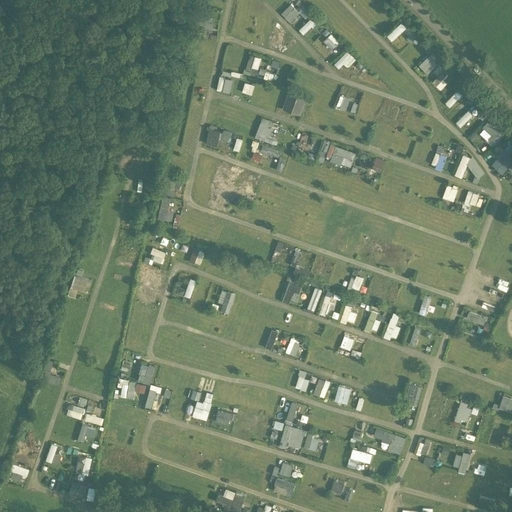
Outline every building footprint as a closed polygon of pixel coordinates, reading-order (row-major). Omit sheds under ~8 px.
[(301,0),(295,0),(283,12),(292,21),(302,12),(307,18),(313,12),(301,0)] [(306,33),(316,23),(312,18),(301,29),(306,33)] [(403,21),(389,35),(394,40),(408,27),(403,21)] [(324,23),(319,29),(327,36),(332,31),(324,23)] [(273,43),(277,43),(277,48),(284,49),(286,32),(275,30),(273,43)] [(325,40),(338,54),(345,47),(331,34),(325,40)] [(345,63),(350,67),(358,58),(349,50),(336,63),(341,68),(345,63)] [(251,53),(246,73),(258,76),(264,57),(251,53)] [(429,74),(440,63),(432,54),(420,65),(429,74)] [(262,67),(260,76),(275,79),(279,64),(274,63),(272,70),(262,67)] [(440,75),(445,68),(439,64),(435,71),(440,75)] [(441,90),(451,83),(444,73),(434,80),(441,90)] [(247,81),(257,84),(259,77),(249,74),(247,81)] [(222,75),(218,89),(231,93),(235,79),(222,75)] [(244,91),(254,94),(257,85),(247,82),(244,91)] [(459,88),(447,102),(452,106),(464,93),(459,88)] [(288,93),(283,109),(300,115),(306,100),(288,93)] [(339,107),(348,109),(350,97),(342,95),(339,107)] [(351,100),(351,104),(354,104),(353,111),(358,112),(360,102),(351,100)] [(464,114),(473,105),(470,101),(465,106),(463,103),(458,108),(464,114)] [(476,104),(457,121),(462,126),(480,109),(476,104)] [(391,105),(387,116),(398,119),(401,108),(391,105)] [(258,138),(278,143),(279,139),(271,137),(275,120),(263,117),(258,138)] [(492,119),(481,131),(497,145),(508,133),(492,119)] [(212,124),(207,142),(219,146),(222,138),(230,140),(233,130),(212,124)] [(258,142),(253,158),(262,161),(263,157),(280,162),(278,169),(285,171),(288,159),(281,157),(283,149),(258,142)] [(353,168),(358,151),(332,142),(329,152),(323,150),(321,157),(353,168)] [(492,163),(504,173),(511,164),(511,151),(506,147),(492,163)] [(433,166),(444,169),(449,155),(437,152),(433,166)] [(382,173),(388,160),(378,155),(372,168),(382,173)] [(224,165),(220,177),(230,180),(234,168),(224,165)] [(247,184),(259,188),(263,176),(251,173),(247,184)] [(444,197),(455,201),(460,189),(449,185),(444,197)] [(477,206),(481,193),(470,190),(466,203),(477,206)] [(175,209),(170,209),(172,195),(163,194),(160,218),(174,220),(175,209)] [(214,206),(227,210),(230,198),(217,194),(214,206)] [(336,206),(334,217),(341,218),(340,223),(344,224),(346,208),(336,206)] [(353,225),(363,227),(365,216),(354,214),(353,225)] [(338,226),(340,220),(334,217),(331,223),(338,226)] [(396,238),(399,227),(386,224),(384,236),(396,238)] [(364,226),(361,233),(369,235),(371,229),(364,226)] [(342,248),(343,239),(334,237),(333,247),(342,248)] [(288,248),(289,242),(279,240),(276,254),(282,255),(283,247),(288,248)] [(294,255),(291,262),(297,265),(303,252),(288,245),(285,251),(294,255)] [(394,255),(396,247),(388,245),(383,265),(389,267),(390,263),(397,265),(400,256),(394,255)] [(366,246),(364,255),(373,256),(374,247),(366,246)] [(155,247),(151,258),(164,263),(168,252),(155,247)] [(195,248),(190,261),(201,265),(206,252),(195,248)] [(317,261),(313,272),(323,275),(326,264),(317,261)] [(297,265),(295,272),(310,275),(311,268),(297,265)] [(121,266),(120,271),(134,276),(136,271),(121,266)] [(142,298),(148,300),(154,273),(147,272),(142,298)] [(91,286),(93,279),(75,274),(70,295),(77,297),(79,290),(85,291),(87,285),(91,286)] [(364,278),(352,275),(349,288),(361,291),(364,278)] [(191,297),(198,279),(191,277),(185,294),(191,297)] [(380,297),(384,287),(378,286),(380,280),(375,278),(370,294),(380,297)] [(293,298),(299,300),(305,283),(292,279),(284,301),(292,303),(293,298)] [(310,309),(318,310),(323,288),(315,286),(310,309)] [(221,310),(230,313),(237,293),(223,288),(219,302),(223,303),(221,310)] [(486,297),(498,301),(501,292),(490,288),(486,297)] [(321,313),(327,315),(333,296),(327,294),(321,313)] [(425,295),(420,312),(428,314),(433,297),(425,295)] [(356,322),(358,312),(352,311),(353,306),(347,304),(344,320),(356,322)] [(379,329),(382,320),(377,318),(379,311),(373,309),(365,329),(372,331),(374,327),(379,329)] [(486,324),(489,317),(472,310),(469,317),(486,324)] [(395,312),(385,336),(392,339),(393,335),(398,337),(402,326),(397,324),(401,314),(395,312)] [(418,345),(423,328),(416,326),(411,343),(418,345)] [(273,328),(268,347),(275,349),(280,330),(273,328)] [(344,348),(354,348),(355,337),(344,337),(344,348)] [(297,356),(303,342),(293,338),(287,351),(297,356)] [(152,383),(157,365),(143,362),(139,380),(152,383)] [(61,385),(64,376),(51,373),(49,381),(61,385)] [(308,390),(311,379),(300,376),(297,387),(308,390)] [(315,393),(327,397),(332,380),(320,376),(315,393)] [(138,382),(136,390),(146,392),(147,384),(138,382)] [(157,391),(162,392),(163,386),(151,384),(147,406),(154,407),(157,391)] [(336,400),(349,403),(354,388),(341,384),(336,400)] [(409,401),(418,404),(424,387),(415,384),(409,401)] [(194,389),(191,397),(200,400),(203,391),(194,389)] [(439,396),(451,399),(453,392),(441,389),(439,396)] [(205,399),(212,401),(214,394),(208,391),(205,399)] [(511,396),(505,394),(501,407),(511,410),(511,396)] [(87,405),(89,399),(81,396),(79,402),(87,405)] [(433,411),(446,415),(449,406),(443,404),(444,398),(438,396),(433,411)] [(194,415),(208,419),(213,403),(198,399),(194,415)] [(464,418),(470,420),(473,408),(468,406),(469,402),(462,400),(456,419),(463,421),(464,418)] [(287,420),(294,422),(300,403),(293,401),(287,420)] [(83,417),(85,406),(70,403),(68,415),(83,417)] [(474,412),(486,414),(487,407),(475,404),(474,412)] [(114,405),(110,418),(120,420),(124,408),(114,405)] [(217,421),(229,423),(230,418),(236,419),(237,412),(219,409),(217,421)] [(87,412),(85,419),(103,424),(105,417),(87,412)] [(245,415),(241,428),(256,432),(260,419),(245,415)] [(268,417),(265,426),(271,427),(274,418),(268,417)] [(437,426),(439,420),(433,418),(431,424),(437,426)] [(276,419),(275,427),(284,429),(286,422),(276,419)] [(88,434),(95,436),(98,427),(83,423),(78,439),(85,441),(88,434)] [(287,423),(281,444),(302,449),(307,429),(287,423)] [(122,431),(115,429),(116,425),(111,424),(107,438),(126,442),(129,429),(123,427),(122,431)] [(377,427),(375,436),(392,441),(390,450),(403,453),(408,435),(377,427)] [(356,430),(354,438),(363,440),(365,432),(356,430)] [(319,449),(321,439),(314,437),(315,433),(309,432),(305,446),(319,449)] [(430,454),(432,438),(427,437),(426,442),(420,441),(419,452),(430,454)] [(31,458),(34,445),(20,442),(18,449),(22,450),(20,455),(31,458)] [(53,442),(46,459),(59,464),(66,447),(53,442)] [(349,465),(358,468),(361,459),(372,462),(375,454),(355,448),(349,465)] [(465,455),(458,453),(455,465),(461,466),(460,470),(468,472),(473,452),(466,450),(465,455)] [(76,471),(89,474),(94,454),(81,451),(76,471)] [(427,455),(425,463),(435,466),(437,458),(427,455)] [(238,473),(240,463),(219,460),(217,470),(238,473)] [(285,461),(281,472),(291,476),(295,465),(285,461)] [(478,462),(476,471),(486,473),(488,465),(478,462)] [(22,481),(24,474),(29,475),(31,468),(15,463),(11,478),(22,481)] [(441,472),(437,483),(451,487),(454,476),(441,472)] [(275,489),(293,496),(298,484),(280,477),(275,489)] [(354,489),(346,486),(347,484),(336,479),(331,492),(350,499),(354,489)] [(74,480),(70,492),(84,497),(89,485),(74,480)] [(95,500),(97,488),(90,487),(88,499),(95,500)] [(226,489),(225,496),(235,497),(236,490),(226,489)] [(249,511),(251,508),(244,506),(247,493),(236,491),(231,508),(246,511),(249,511)] [(495,505),(497,500),(482,495),(480,501),(495,505)] [(259,511),(271,511),(273,505),(263,502),(259,511)]
